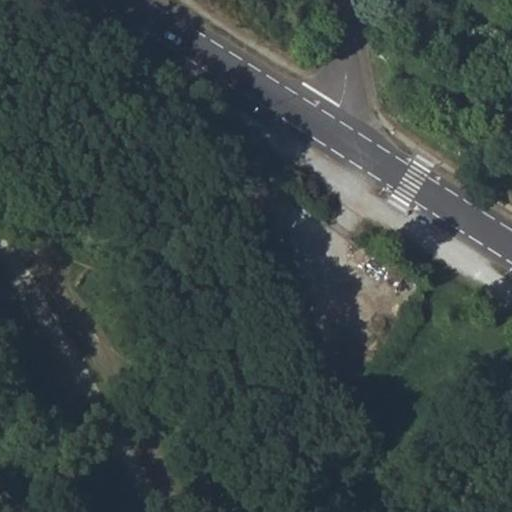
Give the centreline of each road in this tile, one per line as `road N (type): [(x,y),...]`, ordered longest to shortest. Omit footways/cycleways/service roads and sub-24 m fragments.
road 1 (tertiary): [(117,0),(324,128)]
road 2 (tertiary): [(324,128),(511,247)]
road 3 (residential): [(336,0),(345,83),(324,128)]
